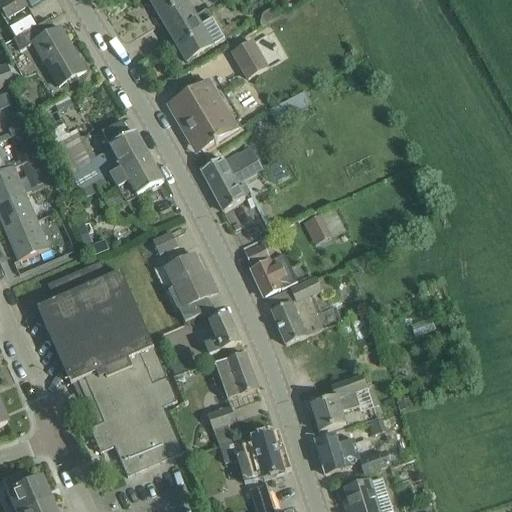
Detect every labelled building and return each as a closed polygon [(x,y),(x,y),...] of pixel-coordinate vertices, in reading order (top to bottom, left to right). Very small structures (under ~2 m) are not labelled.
[(6,0),(0,4),(0,9),(5,18),(26,6),(22,0),(6,0)] [(156,0),(151,3),(168,33),(194,17),(184,0),(156,0)] [(194,17),(168,33),(186,64),(237,34),(228,19),(220,24),(210,8),(194,17)] [(49,21),(31,31),(14,41),(20,53),(33,45),(42,59),(37,61),(44,73),(48,70),(59,88),(86,72),(61,29),(55,32),(49,21)] [(269,69),(255,42),(233,54),(248,81),(269,69)] [(0,87),(15,81),(8,65),(0,68),(0,87)] [(186,126),(202,152),(215,144),(216,146),(218,144),(218,143),(231,135),(238,131),(226,112),(210,83),(168,107),(181,129),(186,126)] [(305,93),(270,111),(276,125),(312,107),(305,93)] [(7,94),(0,96),(0,111),(12,106),(7,94)] [(81,192),(110,176),(123,169),(123,170),(128,170),(134,166),(133,164),(148,155),(136,133),(130,136),(123,123),(102,134),(114,155),(94,166),(79,139),(66,146),(77,167),(70,171),(81,192)] [(21,165),(35,159),(30,146),(16,152),(21,165)] [(250,146),(223,160),(237,186),(264,172),(250,146)] [(118,190),(130,184),(138,198),(164,184),(148,155),(133,164),(134,166),(128,170),(123,170),(123,169),(110,176),(118,190)] [(0,175),(15,169),(14,168),(18,166),(15,160),(4,165),(0,156),(0,175)] [(223,160),(202,172),(224,214),(232,210),(252,247),(273,236),(247,187),(240,191),(237,186),(223,160)] [(0,175),(0,207),(26,196),(15,169),(0,175)] [(0,207),(0,219),(7,236),(38,223),(26,196),(0,207)] [(38,223),(7,236),(19,263),(50,250),(38,223)] [(171,234),(153,243),(160,257),(178,248),(171,234)] [(270,264),(270,265),(252,273),(264,300),(281,292),(282,293),(300,284),(310,280),(303,266),(291,272),(277,242),(263,248),(270,264)] [(195,256),(177,265),(166,270),(175,289),(168,292),(178,312),(179,311),(185,324),(212,311),(207,299),(217,294),(210,279),(207,281),(195,256)] [(38,310),(61,364),(71,386),(85,380),(104,424),(90,430),(100,455),(114,449),(128,479),(183,455),(164,410),(177,404),(166,379),(153,385),(145,368),(160,363),(122,274),(111,279),(104,264),(83,274),(82,272),(48,287),(55,303),(38,310)] [(272,314),(286,347),(306,339),(306,338),(323,332),(309,300),(322,294),(324,298),(334,294),(328,278),(291,293),(296,304),(272,314)] [(228,316),(210,324),(217,341),(206,346),(210,357),(222,352),(241,344),(228,316)] [(154,342),(158,350),(168,346),(164,337),(154,342)] [(245,355),(226,362),(215,366),(228,402),(259,391),(245,355)] [(185,358),(171,364),(175,376),(190,370),(185,358)] [(335,401),(312,408),(320,434),(346,426),(342,414),(359,408),(356,400),(369,396),(363,379),(332,389),(335,401)] [(209,416),(219,447),(234,443),(229,425),(237,422),(233,408),(209,416)] [(234,443),(219,447),(224,464),(237,461),(244,485),(252,483),(265,479),(284,473),(273,437),(265,440),(263,434),(234,443)] [(336,438),(317,444),(326,475),(361,465),(361,464),(354,442),(339,447),(336,438)] [(361,464),(361,465),(364,477),(383,471),(391,468),(387,455),(361,464)] [(6,492),(14,511),(23,511),(49,500),(40,478),(25,484),(20,473),(2,481),(7,492),(6,492)] [(364,485),(345,492),(350,508),(346,509),(346,511),(393,511),(384,480),(370,483),(364,485)] [(23,511),(54,511),(49,500),(23,511)]
